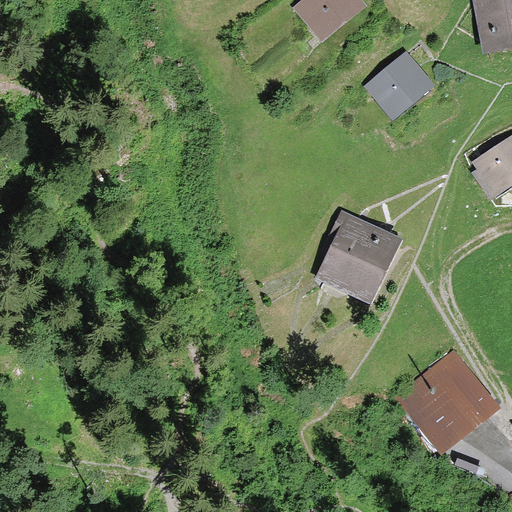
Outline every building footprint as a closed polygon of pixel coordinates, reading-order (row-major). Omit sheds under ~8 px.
[(364,1),(363,0),(298,0),(291,6),(319,38),(364,1)] [(511,45),(511,0),(472,0),(482,51),(511,45)] [(436,84),(407,52),(365,89),(393,121),(436,84)] [(511,136),(485,153),(482,148),(472,155),(475,160),(471,162),(476,170),(471,173),(489,200),(511,185),(511,136)] [(373,303),(400,238),(337,211),(326,237),(332,239),(316,279),(373,303)] [(500,407),(456,351),(396,399),(440,455),(500,407)]
